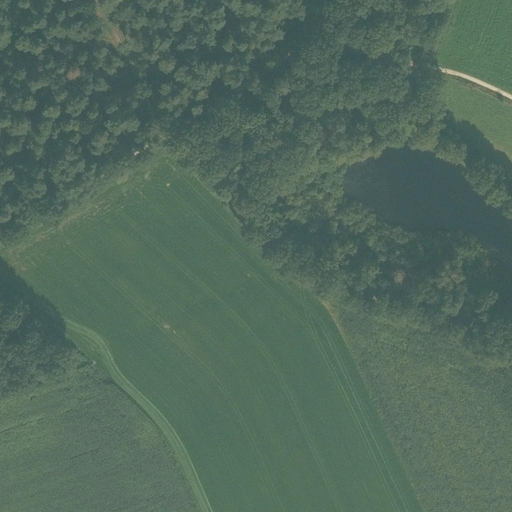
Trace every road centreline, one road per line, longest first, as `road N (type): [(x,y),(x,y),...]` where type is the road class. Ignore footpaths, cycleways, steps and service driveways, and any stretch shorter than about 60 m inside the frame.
road 1 (track): [(296,48),(421,65),(511,98)]
road 2 (track): [(169,132),(0,235)]
road 3 (track): [(294,268),(169,132)]
road 4 (track): [(93,0),(169,132)]
road 5 (track): [(169,132),(296,48)]
